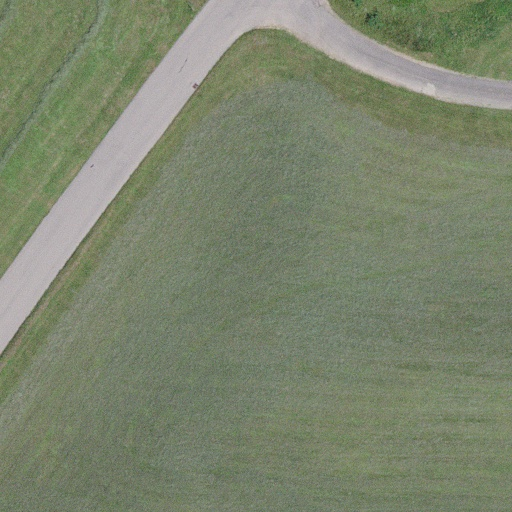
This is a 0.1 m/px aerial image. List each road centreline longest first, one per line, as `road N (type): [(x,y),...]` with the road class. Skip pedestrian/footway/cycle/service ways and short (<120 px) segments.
road 1 (tertiary): [(0,328),(162,95),(239,0)]
road 2 (unclassified): [(281,0),(346,55),(428,85),(511,94)]
